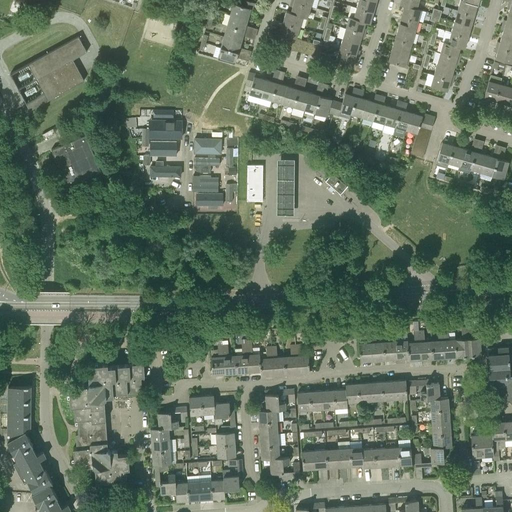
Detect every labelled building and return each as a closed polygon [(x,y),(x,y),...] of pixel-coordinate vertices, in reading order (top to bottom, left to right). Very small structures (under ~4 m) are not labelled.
[(230,14),(248,19),(249,14),(252,14),(255,3),(247,0),(241,0),(240,5),(233,3),(230,14)] [(357,0),(356,7),(373,12),(376,1),(372,0),(357,0)] [(401,0),(400,3),(417,8),(419,0),(401,0)] [(459,0),(457,10),(474,15),(477,4),(464,0),(459,0)] [(286,12),(303,17),(308,18),(311,7),(291,1),(290,6),(293,7),(291,12),(286,11),(286,12)] [(401,17),(418,21),(421,10),(417,8),(400,3),(400,5),(404,6),(401,17)] [(353,17),(365,22),(370,23),(373,12),(356,7),(353,17)] [(454,20),(471,25),(474,15),(457,10),(454,20)] [(283,23),(300,28),(303,17),(286,12),(283,23)] [(227,25),(247,31),(248,26),(246,25),(248,19),(230,14),(227,25)] [(502,24),(511,27),(511,15),(508,14),(507,20),(504,19),(502,24)] [(345,28),(365,33),(366,28),(364,27),(365,22),(353,17),(348,16),(345,28)] [(398,27),(415,32),(418,21),(401,17),(398,27)] [(451,32),(468,37),(471,25),(454,20),(451,32)] [(280,34),(297,38),(300,28),(283,23),(280,34)] [(502,36),(511,38),(511,27),(502,24),(501,29),(504,30),(502,36)] [(224,36),(241,41),(243,35),(245,36),(247,31),(227,25),(224,36)] [(395,38),(412,43),(415,32),(398,27),(395,38)] [(342,38),(359,43),(361,37),(364,38),(365,33),(345,28),(342,38)] [(443,42),(460,47),(464,48),(468,37),(451,32),(448,42),(443,41),(443,42)] [(31,110),(84,80),(73,59),(87,51),(79,36),(11,74),(31,110)] [(221,47),(241,52),(242,48),(239,47),(241,41),(224,36),(221,47)] [(496,46),(511,50),(511,38),(502,36),(500,42),(498,41),(496,46)] [(339,50),(359,55),(360,50),(358,49),(359,43),(342,38),(339,50)] [(392,49),(409,54),(412,43),(395,38),(392,49)] [(440,53),(459,58),(461,53),(458,52),(460,47),(443,42),(440,53)] [(496,58),(511,63),(511,50),(496,46),(495,51),(497,52),(496,58)] [(235,64),(235,63),(236,57),(239,58),(241,52),(221,47),(217,58),(235,64)] [(389,61),(405,66),(409,54),(392,49),(389,61)] [(339,50),(336,61),(353,66),(355,59),(357,60),(359,55),(339,50)] [(436,63),(454,68),(455,63),(458,63),(459,58),(440,53),(436,63)] [(16,66),(14,61),(7,66),(9,70),(16,66)] [(433,75),(453,81),(455,75),(452,74),(454,68),(436,63),(433,75)] [(273,78),(283,80),(285,70),(275,68),(273,78)] [(249,94),(260,97),(266,79),(259,78),(260,75),(249,72),(245,84),(251,86),(249,94)] [(295,84),(305,87),(308,77),(297,74),(295,84)] [(433,75),(430,86),(447,91),(449,85),(452,85),(453,81),(433,75)] [(495,100),(500,83),(501,80),(491,77),(490,81),(489,80),(484,97),(495,100)] [(260,97),(272,101),(277,80),(272,79),(271,81),(266,79),(260,97)] [(272,101),(282,104),(287,86),(281,84),(282,82),(277,80),(272,101)] [(316,90),(326,93),(329,83),(319,80),(316,90)] [(495,100),(506,103),(511,87),(500,83),(495,100)] [(282,104),(293,107),(299,86),(294,85),(293,87),(287,86),(282,104)] [(293,107),(304,110),(309,92),(303,90),(304,88),(299,86),(293,107)] [(340,111),(351,114),(358,89),(353,88),(351,95),(345,93),(342,103),(336,101),(332,114),(339,116),(340,111)] [(351,114),(362,117),(367,100),(361,98),(363,91),(358,89),(351,114)] [(314,113),(315,113),(321,93),(316,91),(315,94),(309,92),(304,110),(314,113)] [(328,113),(332,114),(336,101),(331,100),(331,99),(325,97),(326,94),(321,93),(315,113),(327,116),(328,113)] [(362,117),(373,121),(380,96),(375,94),(373,101),(367,100),(362,117)] [(373,121),(384,124),(389,106),(383,104),(385,97),(380,96),(373,121)] [(384,124),(395,127),(402,102),(397,100),(395,108),(389,106),(384,124)] [(407,103),(402,102),(395,127),(406,130),(412,112),(405,110),(407,103)] [(406,130),(417,133),(417,131),(419,125),(423,113),(418,111),(417,114),(412,112),(406,130)] [(419,125),(426,127),(429,115),(423,113),(419,125)] [(426,127),(431,128),(435,116),(429,115),(426,127)] [(417,131),(430,134),(431,128),(426,127),(419,125),(417,131)] [(149,137),(182,138),(182,127),(149,127),(149,137)] [(416,136),(428,140),(430,134),(417,131),(417,133),(416,136)] [(66,186),(101,172),(86,135),(51,149),(66,186)] [(194,153),(221,154),(221,135),(194,135),(194,153)] [(414,142),(426,146),(428,140),(416,136),(414,142)] [(472,147),(483,148),(484,138),(473,137),(472,147)] [(149,154),(176,155),(177,141),(149,141),(149,154)] [(412,148),(425,151),(426,146),(414,142),(412,148)] [(437,160),(448,163),(454,145),(442,142),(437,160)] [(504,154),(507,146),(497,143),(494,151),(504,154)] [(448,163),(459,166),(464,148),(454,145),(448,163)] [(411,154),(423,157),(425,151),(412,148),(411,154)] [(459,166),(470,169),(476,149),(471,148),(470,150),(464,148),(459,166)] [(470,169),(481,172),(486,155),(480,153),(481,151),(476,149),(470,169)] [(481,172),(492,176),(498,156),(493,154),(492,157),(486,155),(481,172)] [(196,164),(218,165),(218,156),(196,156),(196,164)] [(498,156),(492,176),(503,179),(508,162),(502,160),(503,157),(498,156)] [(294,159),(277,159),(277,214),(294,214),(294,159)] [(181,160),(150,160),(150,175),(181,175),(181,160)] [(247,200),(262,201),(263,165),(247,164),(247,200)] [(340,193),(347,186),(332,173),(326,181),(340,193)] [(193,191),(218,192),(218,179),(193,179),(193,191)] [(226,192),(232,192),(237,192),(237,184),(226,184),(226,192)] [(223,194),(192,194),(192,202),(223,203),(223,194)] [(469,356),(481,355),(480,337),(473,337),(472,326),(467,327),(469,356)] [(456,356),(469,356),(467,327),(461,327),(462,338),(456,339),(456,338),(455,338),(456,356)] [(432,358),(445,357),(443,328),(437,329),(438,339),(431,340),(432,358)] [(445,357),(456,356),(455,338),(449,339),(448,328),(443,328),(445,357)] [(384,359),(396,358),(394,329),(389,330),(390,340),(383,341),(384,359)] [(396,358),(408,357),(408,342),(407,342),(407,339),(400,340),(399,329),(394,329),(396,358)] [(408,360),(421,359),(419,330),(413,331),(414,341),(408,342),(408,357),(408,360)] [(421,359),(432,358),(431,340),(425,340),(424,330),(419,330),(421,359)] [(360,361),(372,360),(370,331),(365,332),(366,343),(359,343),(360,361)] [(372,360),(384,359),(383,341),(376,341),(375,331),(370,331),(372,360)] [(260,371),(260,357),(259,352),(253,353),(252,342),(247,343),(249,372),(260,371)] [(236,372),(249,372),(247,343),(241,343),(242,354),(235,354),(236,372)] [(212,374),(225,373),(223,344),(217,345),(218,355),(211,356),(212,374)] [(225,373),(236,372),(235,354),(229,355),(228,344),(223,344),(225,373)] [(285,374),(297,373),(295,344),(290,344),(291,355),(284,356),(285,374)] [(310,372),(309,366),(308,354),(301,354),(300,344),(295,344),(297,373),(310,372)] [(273,375),(285,374),(284,356),(277,356),(276,345),(271,346),(273,375)] [(261,375),(273,375),(271,346),(266,346),(266,357),(260,357),(260,371),(261,375)] [(511,346),(498,347),(498,348),(487,348),(489,368),(485,368),(486,384),(493,383),(494,392),(507,391),(507,398),(511,397),(511,346)] [(113,393),(136,392),(142,391),(141,377),(145,377),(144,363),(108,365),(108,362),(92,363),(93,374),(88,374),(89,381),(105,380),(106,396),(114,396),(113,393)] [(108,449),(106,426),(104,398),(106,396),(105,380),(89,381),(89,382),(88,384),(80,384),(80,389),(69,390),(70,405),(74,405),(75,419),(77,419),(78,432),(76,432),(77,447),(73,447),(74,463),(85,462),(85,466),(93,466),(95,467),(109,467),(111,465),(110,451),(108,449)] [(395,399),(407,398),(406,380),(393,381),(395,399)] [(383,400),(395,399),(393,381),(381,382),(383,400)] [(359,401),(370,401),(369,382),(358,383),(359,401)] [(370,401),(383,400),(381,382),(369,382),(370,401)] [(430,399),(439,397),(438,382),(426,383),(426,392),(420,392),(420,399),(430,399)] [(347,402),(359,401),(358,383),(345,384),(345,389),(347,402)] [(8,400),(31,400),(31,386),(8,386),(8,400)] [(347,407),(347,402),(345,389),(333,390),(335,408),(347,407)] [(323,409),(335,408),(333,390),(322,391),(323,409)] [(310,410),(323,409),(322,391),(309,392),(310,410)] [(299,410),(310,410),(309,392),(297,392),(299,410)] [(276,409),(286,409),(285,402),(278,402),(278,394),(265,395),(266,410),(276,409)] [(203,414),(214,413),(214,403),(214,395),(201,396),(203,414)] [(190,415),(203,414),(201,396),(189,396),(190,415)] [(430,411),(449,409),(448,397),(439,397),(430,399),(430,411)] [(8,415),(30,415),(31,400),(8,400),(8,415)] [(222,422),(222,415),(230,415),(229,402),(214,403),(214,413),(215,423),(222,422)] [(259,422),(277,421),(276,409),(266,410),(258,410),(259,422)] [(431,422),(450,421),(449,409),(430,411),(431,422)] [(159,427),(169,427),(179,426),(178,419),(171,420),(170,411),(158,412),(159,427)] [(8,430),(26,430),(30,430),(30,415),(8,415),(8,430)] [(278,433),(277,421),(259,422),(259,435),(278,433)] [(432,435),(450,433),(450,421),(431,422),(432,435)] [(511,449),(511,421),(503,422),(505,440),(511,439),(511,449)] [(498,440),(505,440),(503,422),(491,423),(491,424),(493,446),(493,451),(499,451),(498,440)] [(471,447),(493,446),(491,424),(485,425),(485,434),(470,435),(471,447)] [(151,440),(170,439),(169,427),(159,427),(150,428),(151,440)] [(14,453),(29,446),(32,444),(25,431),(26,430),(8,430),(7,440),(14,453)] [(221,432),(216,432),(216,444),(235,443),(234,431),(221,432)] [(279,445),(278,433),(259,435),(260,447),(279,445)] [(451,445),(450,433),(432,435),(433,446),(443,446),(451,445)] [(152,453),(171,451),(170,439),(151,440),(152,453)] [(217,457),(235,456),(235,443),(216,444),(217,457)] [(270,458),(280,457),(279,445),(260,447),(261,459),(270,458)] [(11,455),(18,468),(44,454),(43,451),(34,456),(29,446),(14,453),(11,455)] [(351,465),(363,465),(362,449),(362,446),(350,447),(351,465)] [(387,465),(399,464),(398,446),(386,447),(387,465)] [(399,464),(412,464),(410,446),(398,446),(399,464)] [(424,454),(431,453),(431,462),(444,461),(443,446),(433,446),(423,447),(424,454)] [(478,457),(493,456),(493,451),(493,446),(471,447),(473,467),(479,467),(478,457)] [(340,466),(351,465),(350,447),(338,448),(340,466)] [(376,466),(387,465),(386,447),(374,448),(376,466)] [(327,467),(340,466),(338,448),(326,449),(327,467)] [(363,467),(376,466),(374,448),(362,449),(363,465),(363,467)] [(315,468),(327,467),(326,449),(313,450),(315,468)] [(127,491),(127,476),(126,469),(130,469),(128,454),(118,454),(118,450),(110,451),(111,465),(109,467),(95,467),(96,489),(103,489),(111,489),(111,496),(120,495),(120,491),(127,491)] [(303,469),(315,468),(313,450),(301,451),(303,469)] [(154,464),(168,464),(172,463),(171,451),(152,453),(153,464),(154,464)] [(27,478),(42,470),(37,461),(46,457),(44,454),(18,468),(24,481),(28,480),(27,478)] [(283,472),(283,464),(290,463),(289,456),(280,457),(270,458),(271,473),(283,472)] [(34,492),(50,483),(52,482),(45,469),(42,470),(27,478),(28,480),(34,492)] [(223,479),(225,489),(240,488),(239,475),(230,476),(230,469),(222,469),(223,479)] [(160,493),(175,492),(176,482),(175,473),(168,473),(168,480),(160,480),(160,493)] [(225,497),(225,489),(223,479),(211,480),(212,498),(225,497)] [(201,499),(212,498),(211,480),(199,481),(201,499)] [(176,501),(189,500),(187,481),(176,482),(175,492),(176,501)] [(189,500),(201,499),(199,481),(187,481),(189,500)] [(39,505),(54,498),(57,497),(50,483),(34,492),(32,493),(39,505)] [(503,511),(503,509),(502,495),(496,496),(496,506),(482,507),(482,511),(503,511)] [(482,511),(482,507),(481,497),(475,497),(475,507),(461,508),(460,511),(482,511)] [(35,507),(37,511),(58,511),(69,506),(67,503),(59,508),(54,498),(39,505),(35,507)] [(418,511),(417,500),(405,500),(405,509),(398,509),(398,511),(418,511)] [(373,511),(386,511),(386,503),(373,504),(373,511)]
